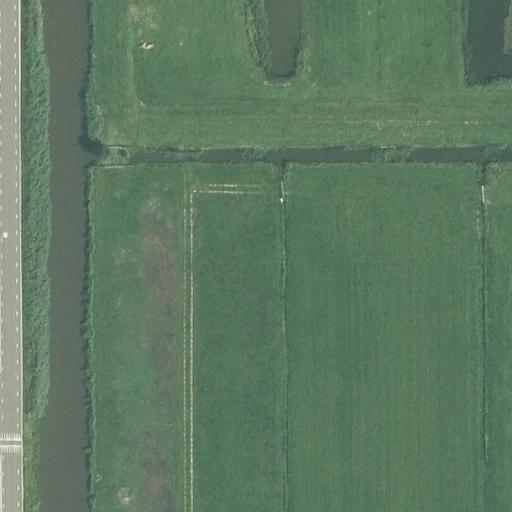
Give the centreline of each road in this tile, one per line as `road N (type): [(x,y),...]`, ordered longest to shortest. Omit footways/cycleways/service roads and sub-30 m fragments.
road 1 (tertiary): [(16,511),(12,0)]
road 2 (track): [(189,511),(187,188),(349,189)]
